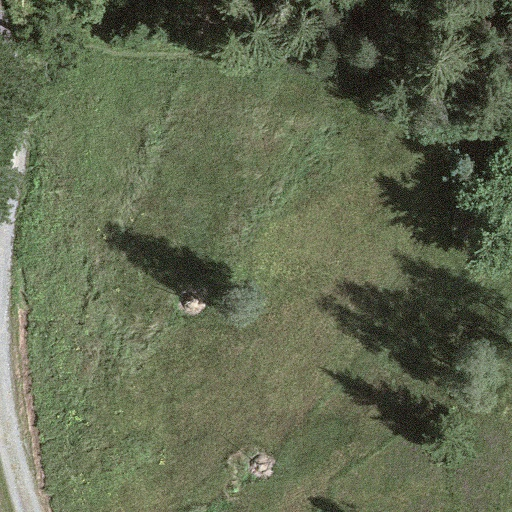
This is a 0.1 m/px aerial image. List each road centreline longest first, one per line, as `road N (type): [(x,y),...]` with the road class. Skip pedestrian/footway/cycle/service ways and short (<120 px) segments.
road 1 (track): [(44,0),(0,267)]
road 2 (track): [(0,387),(29,511)]
